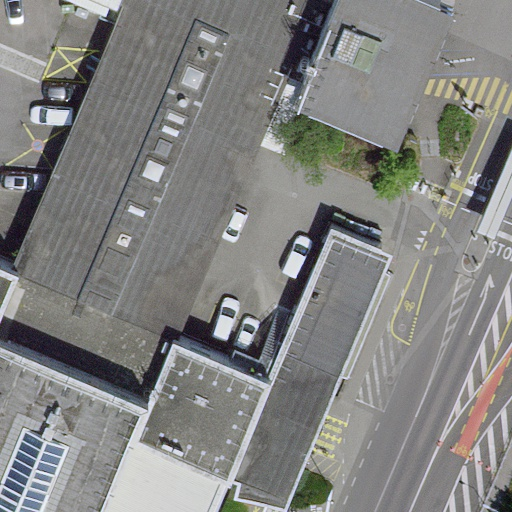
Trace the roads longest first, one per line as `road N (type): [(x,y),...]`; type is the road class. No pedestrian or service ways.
road 1 (unclassified): [(511,89),(452,239),(422,410)]
road 2 (unclassified): [(422,410),(511,273)]
